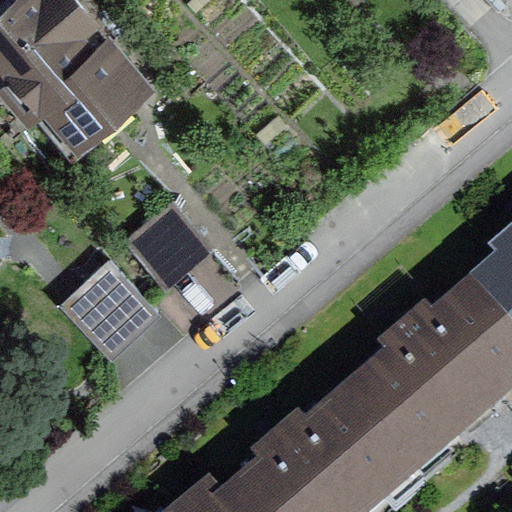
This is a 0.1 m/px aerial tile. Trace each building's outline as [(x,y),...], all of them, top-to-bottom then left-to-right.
[(109,0),(4,0),(0,4),(0,89),(61,156),(165,60),(109,0)] [(160,297),(212,251),(174,210),(123,255),(160,297)] [(112,361),(161,316),(111,262),(62,308),(112,361)] [(511,268),(480,295),(511,332),(511,268)] [(352,402),(424,488),(511,414),(511,332),(480,295),(352,402)] [(352,402),(227,506),(231,511),(395,511),(424,488),(352,402)] [(231,511),(227,506),(217,494),(195,511),(231,511)]
